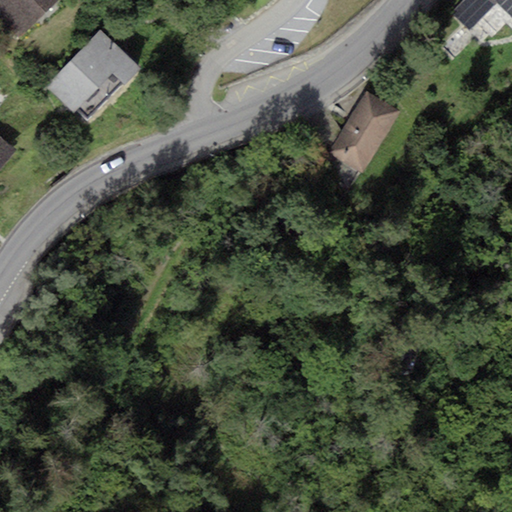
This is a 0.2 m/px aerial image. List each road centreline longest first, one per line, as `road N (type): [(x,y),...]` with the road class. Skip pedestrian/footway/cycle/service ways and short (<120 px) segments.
road 1 (track): [(67,511),(101,415),(179,315),(191,265),(239,223),(266,208),(322,262),(367,255),(511,152)]
road 2 (tertiary): [(0,279),(47,220),(83,193),(206,136)]
road 3 (tertiary): [(206,136),(319,88),(356,61),(408,0)]
road 4 (residential): [(206,136),(211,70),(293,0)]
